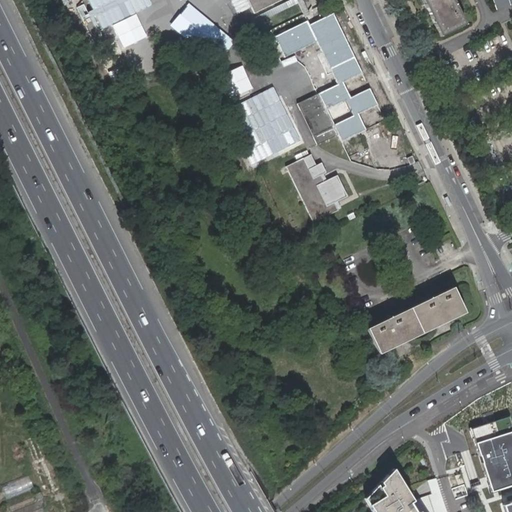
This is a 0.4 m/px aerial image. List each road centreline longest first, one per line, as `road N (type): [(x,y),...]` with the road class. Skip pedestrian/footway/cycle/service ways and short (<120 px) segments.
road 1 (motorway): [(251,511),(0,26)]
road 2 (motorway): [(0,109),(206,511)]
road 3 (secondary): [(502,321),(440,360),(268,511)]
road 4 (secondary): [(292,511),(386,431),(511,355)]
road 5 (residential): [(397,71),(482,248)]
road 6 (residential): [(511,172),(455,43)]
